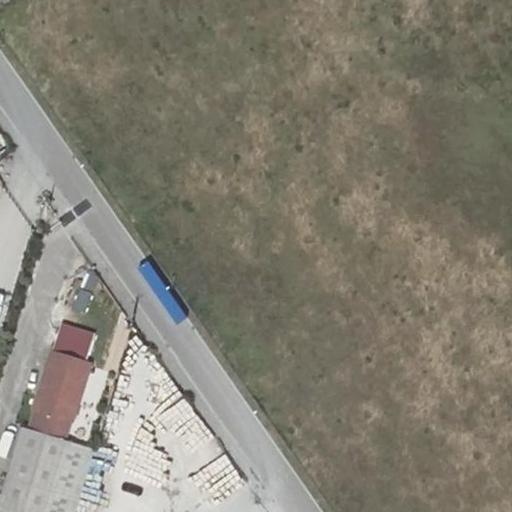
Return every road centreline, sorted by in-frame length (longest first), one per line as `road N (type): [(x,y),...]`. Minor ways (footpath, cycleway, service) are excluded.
road 1 (residential): [(301,511),(0,81)]
road 2 (unknown): [(0,382),(69,181)]
